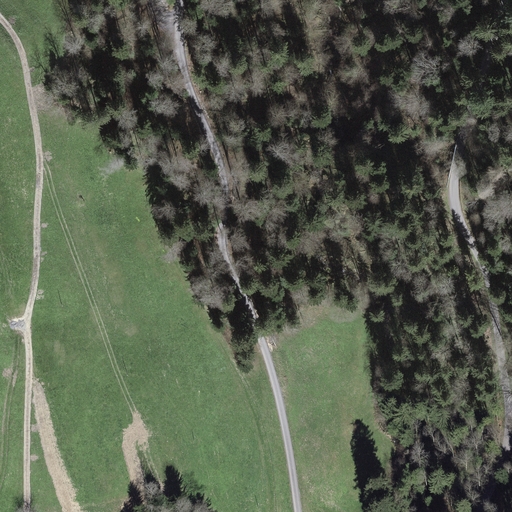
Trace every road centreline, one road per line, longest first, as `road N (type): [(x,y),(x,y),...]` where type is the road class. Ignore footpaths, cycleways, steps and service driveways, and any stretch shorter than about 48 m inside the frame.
road 1 (unclassified): [(299,511),(280,406),(229,237),(223,169),(179,49),(179,0)]
road 2 (track): [(28,511),(27,323),(40,175),(29,81),(0,16)]
road 3 (unclassified): [(511,415),(489,278),(456,218),(453,182),(506,0)]
